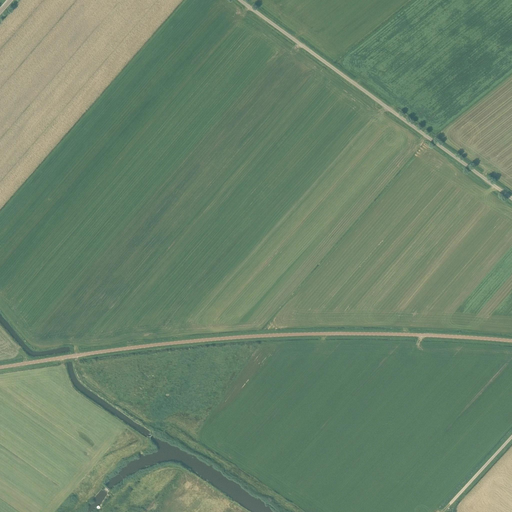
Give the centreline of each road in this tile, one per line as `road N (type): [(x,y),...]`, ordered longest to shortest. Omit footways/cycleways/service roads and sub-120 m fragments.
road 1 (unclassified): [(0,367),(290,334),(511,340)]
road 2 (unclassified): [(511,199),(238,0)]
